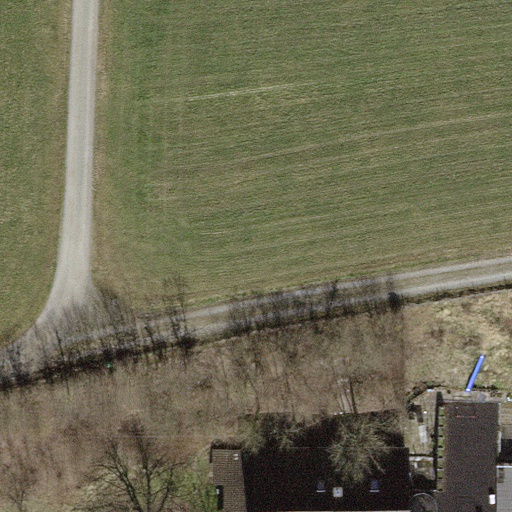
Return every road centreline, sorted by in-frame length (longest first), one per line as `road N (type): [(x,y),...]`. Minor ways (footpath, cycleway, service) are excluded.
road 1 (track): [(71,347),(511,262)]
road 2 (track): [(71,347),(86,0)]
